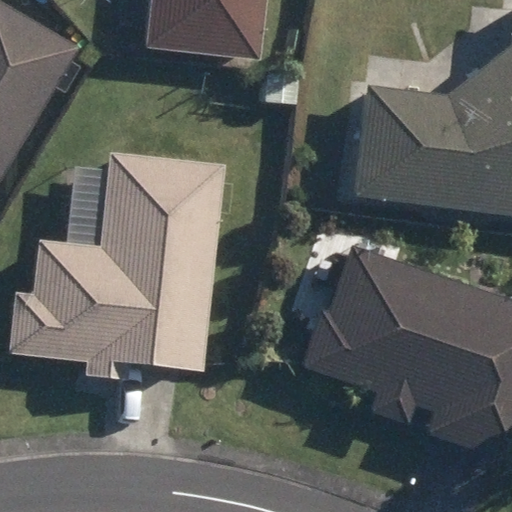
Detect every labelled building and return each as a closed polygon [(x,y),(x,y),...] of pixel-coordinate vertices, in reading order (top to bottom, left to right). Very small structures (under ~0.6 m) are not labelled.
[(129,59),(243,72),(246,46),(262,48),(266,16),(250,14),(251,0),(135,0),(135,2),(123,0),(120,30),(132,30),(129,59)] [(335,203),(511,227),(511,9),(499,8),(492,55),(429,103),(351,92),(335,203)] [(0,156),(59,57),(0,21),(0,156)] [(250,112),(284,114),(286,83),(251,81),(250,112)] [(66,385),(110,390),(111,377),(185,384),(207,173),(91,159),(81,255),(20,248),(15,303),(0,300),(0,364),(67,372),(66,385)] [(409,441),(498,472),(511,431),(511,314),(333,254),(309,320),(302,318),(283,373),(360,399),(353,420),(391,432),(397,413),(417,419),(409,441)]
